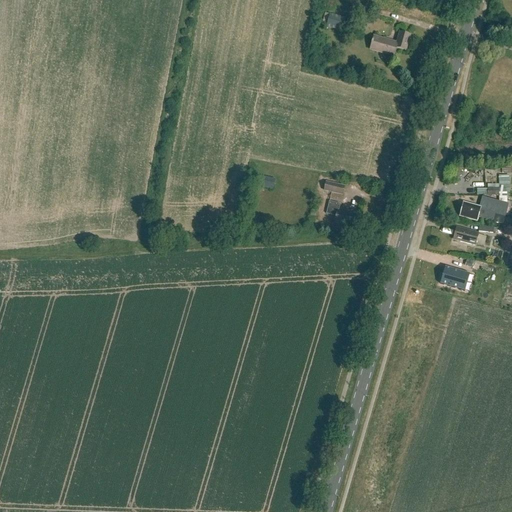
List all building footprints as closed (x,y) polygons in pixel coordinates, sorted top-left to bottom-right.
[(346,19),(329,14),(325,27),(342,32),(346,19)] [(405,51),(410,36),(400,33),(396,44),(374,37),(370,50),(394,57),(396,49),(405,51)] [(506,184),(506,172),(496,172),(496,184),(506,184)] [(273,190),(276,180),(254,175),(251,185),(273,190)] [(343,196),(345,186),(326,182),(324,191),(343,196)] [(507,204),(507,189),(488,188),(488,196),(500,196),(500,204),(507,204)] [(354,228),(357,216),(349,215),(350,213),(339,210),(340,205),(329,202),(326,215),(335,217),(334,223),(354,228)] [(472,207),(463,204),(460,217),(476,221),(477,218),(492,222),(492,223),(502,225),(504,218),(495,215),(495,214),(479,210),(480,208),(472,206),(472,207)] [(475,247),(478,235),(456,229),(453,240),(460,242),(459,243),(475,247)] [(440,284),(465,292),(465,291),(463,290),(468,275),(469,275),(470,274),(445,267),(445,268),(441,284),(440,284)]
